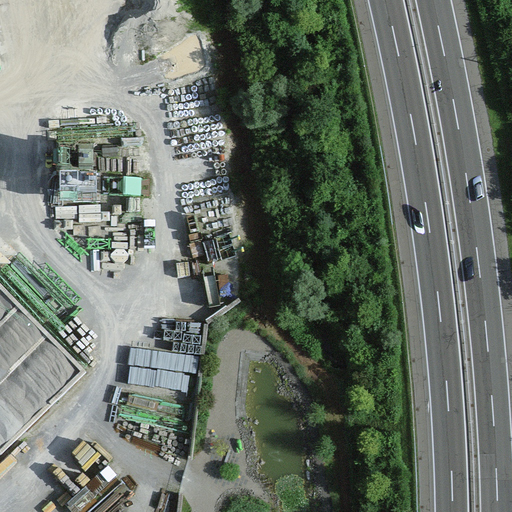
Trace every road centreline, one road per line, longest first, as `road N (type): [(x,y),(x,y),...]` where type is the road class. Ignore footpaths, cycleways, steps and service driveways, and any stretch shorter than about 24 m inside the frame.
road 1 (motorway): [(385,0),(427,215),(452,511)]
road 2 (motorway): [(497,511),(479,264),(432,0)]
